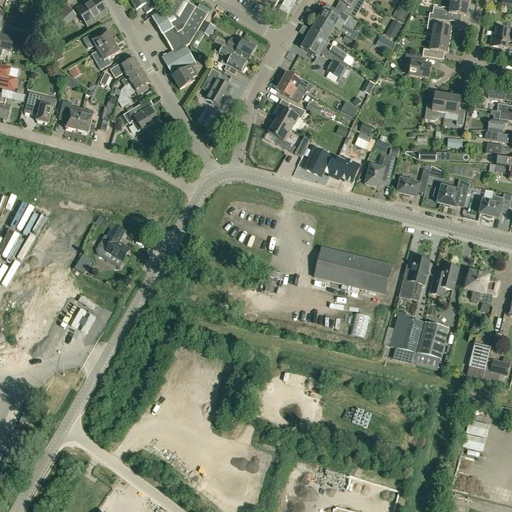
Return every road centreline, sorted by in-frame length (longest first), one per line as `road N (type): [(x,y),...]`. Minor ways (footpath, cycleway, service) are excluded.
road 1 (unclassified): [(15,511),(198,197)]
road 2 (residential): [(511,246),(235,175)]
road 3 (residential): [(198,197),(151,169),(0,130)]
road 4 (residential): [(215,180),(111,0)]
road 5 (residential): [(235,175),(250,107),(283,44)]
